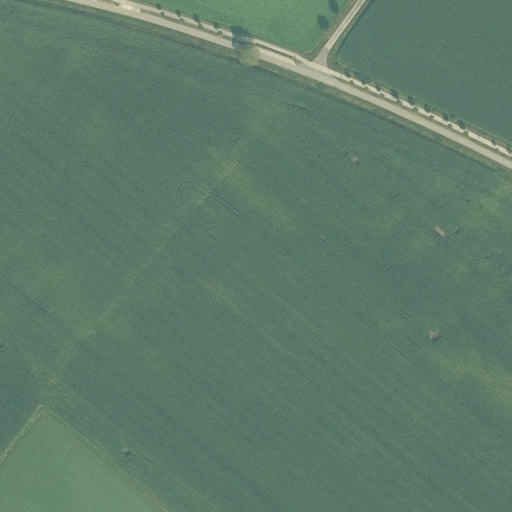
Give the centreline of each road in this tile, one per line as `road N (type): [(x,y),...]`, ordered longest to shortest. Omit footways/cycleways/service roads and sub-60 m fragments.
road 1 (unclassified): [(310,74),(76,0)]
road 2 (unclassified): [(511,164),(310,74)]
